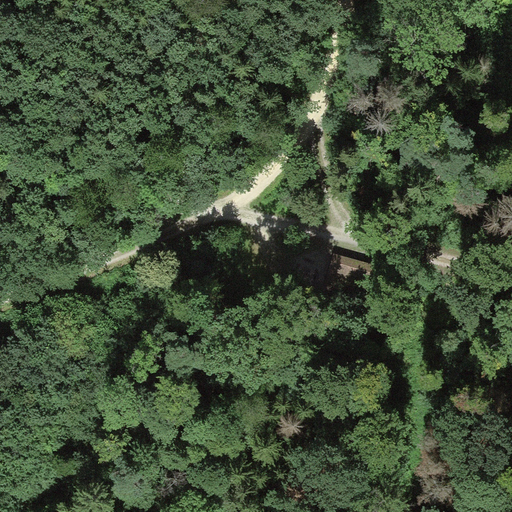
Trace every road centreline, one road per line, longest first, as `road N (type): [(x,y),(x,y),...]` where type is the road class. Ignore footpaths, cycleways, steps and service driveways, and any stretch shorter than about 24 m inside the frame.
road 1 (track): [(341,232),(227,210),(0,301)]
road 2 (track): [(343,0),(340,43),(314,114),(341,232)]
road 3 (track): [(0,170),(227,210)]
road 4 (track): [(511,271),(341,232)]
road 5 (track): [(314,114),(265,180),(227,210)]
